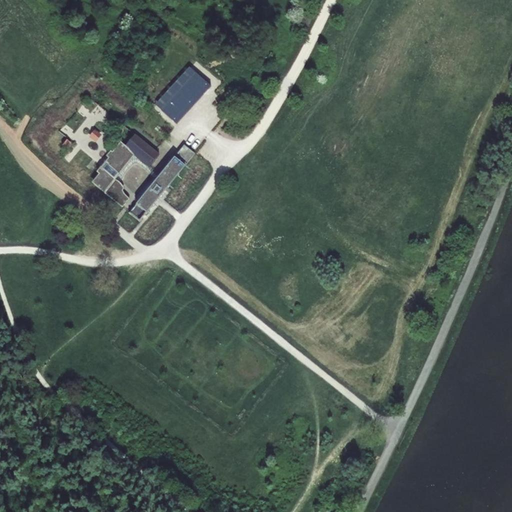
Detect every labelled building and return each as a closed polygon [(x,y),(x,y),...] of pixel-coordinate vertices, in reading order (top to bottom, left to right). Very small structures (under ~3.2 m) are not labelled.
[(195,73),(160,110),(177,125),(211,87),(195,73)] [(136,158),(149,169),(159,156),(134,135),(126,145),(121,141),(112,151),(111,150),(106,156),(108,157),(97,171),(100,173),(92,182),(122,208),(126,205),(129,199),(123,190),(124,187),(121,182),(115,178),(134,155),(137,157),(136,158)] [(184,145),(176,155),(187,164),(195,154),(184,145)] [(174,158),(159,177),(169,185),(185,166),(174,158)] [(159,177),(128,213),(138,222),(169,185),(159,177)]
